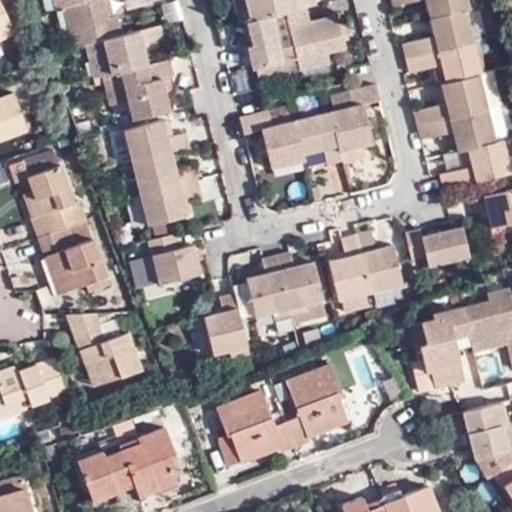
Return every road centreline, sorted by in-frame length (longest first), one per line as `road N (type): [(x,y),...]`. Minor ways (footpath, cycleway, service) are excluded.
road 1 (residential): [(248,237),(413,200),(372,0)]
road 2 (residential): [(190,0),(248,237)]
road 3 (unclassified): [(211,511),(420,432)]
